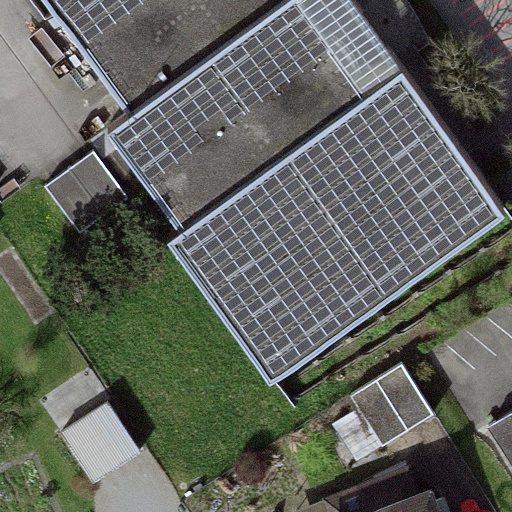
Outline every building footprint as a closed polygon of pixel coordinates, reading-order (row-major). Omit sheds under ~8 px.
[(29,0),(116,119),(280,0),(29,0)] [(280,0),(116,119),(96,133),(173,238),(159,249),(261,390),(507,212),(353,0),(280,0)] [(401,375),(350,407),(382,457),(433,426),(401,375)] [(106,411),(60,442),(92,490),(138,459),(106,411)] [(511,422),(486,439),(511,479),(511,422)] [(431,511),(426,498),(386,511),(431,511)]
